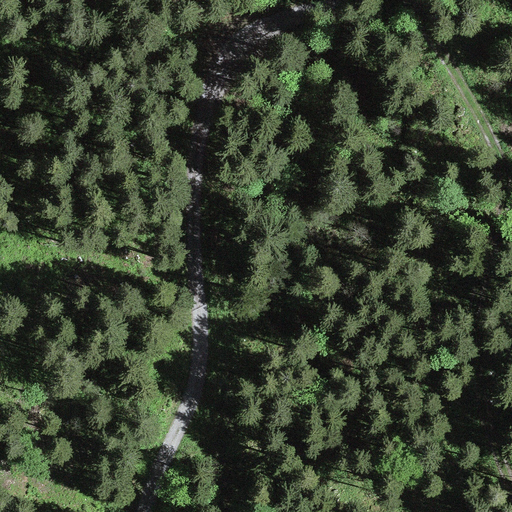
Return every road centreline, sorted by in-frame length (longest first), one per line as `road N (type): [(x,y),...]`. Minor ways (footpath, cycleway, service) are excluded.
road 1 (track): [(338,0),(222,72),(195,156),(204,364),(144,511)]
road 2 (track): [(511,498),(483,383),(503,174),(470,94),(408,0)]
